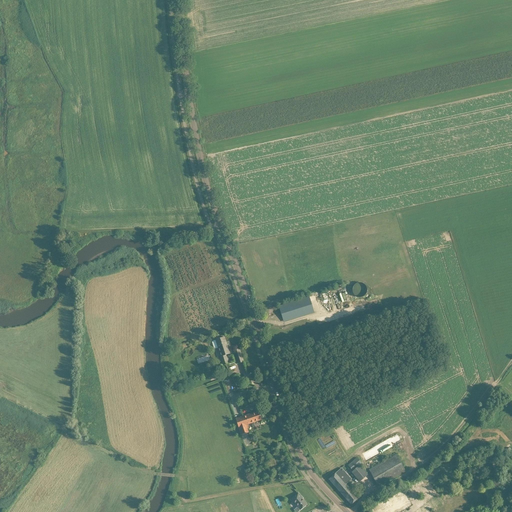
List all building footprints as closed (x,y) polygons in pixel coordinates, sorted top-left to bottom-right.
[(368,291),(369,290),(368,288),(368,286),(367,285),(366,284),(365,283),(363,282),(362,282),(360,282),(358,282),(357,282),(355,283),(354,284),(353,286),(352,287),(352,288),(352,290),(352,292),(353,293),(353,295),(354,296),(356,297),(357,298),(359,298),(360,298),(362,298),(364,297),(365,297),(366,296),(367,295),(368,293),(368,291)] [(284,305),(279,306),(281,313),(284,321),(289,320),(314,312),(309,297),(284,305)] [(220,338),(216,340),(220,352),(218,352),(223,365),(224,365),(229,363),(226,355),(231,353),(228,344),(227,345),(225,337),(220,338)] [(239,349),(234,351),(238,363),(244,362),(239,349)] [(178,376),(172,377),(175,385),(181,383),(178,376)] [(254,413),(236,419),(241,435),(248,432),(246,425),(257,421),(262,419),(259,411),(254,413)] [(377,465),(369,469),(378,487),(406,471),(396,454),(383,461),(377,465)] [(357,458),(348,465),(353,471),(351,472),(360,482),(368,475),(359,465),(362,463),(357,458)] [(332,476),(328,479),(351,505),(355,501),(359,498),(346,484),(351,480),(341,468),(332,476)] [(298,493),(290,500),(292,502),(293,501),(300,510),(301,510),(307,504),(302,499),(303,498),(298,493)] [(442,502),(436,494),(429,500),(435,508),(442,502)]
